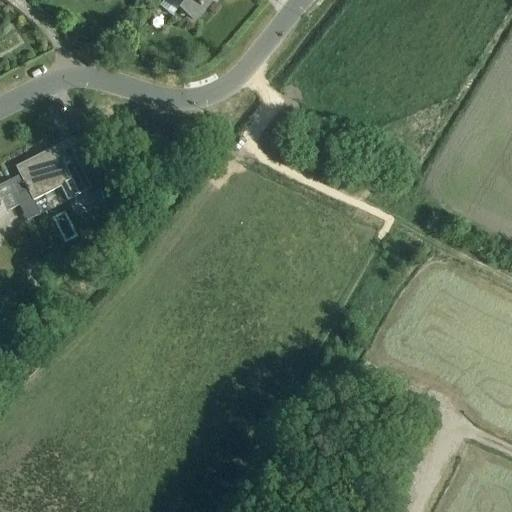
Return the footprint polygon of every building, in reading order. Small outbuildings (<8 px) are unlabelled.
[(179,9),(194,22),(211,0),(166,0),(160,9),(171,18),(179,9)] [(20,178),(7,184),(25,218),(33,214),(27,203),(32,201),(33,202),(61,188),(68,202),(91,191),(67,144),(16,169),(20,178)] [(110,181),(98,187),(106,203),(118,197),(110,181)] [(25,218),(7,184),(0,187),(0,219),(7,215),(6,214),(10,212),(16,224),(24,220),(23,218),(25,218)] [(125,212),(116,216),(124,230),(131,221),(125,212)]
